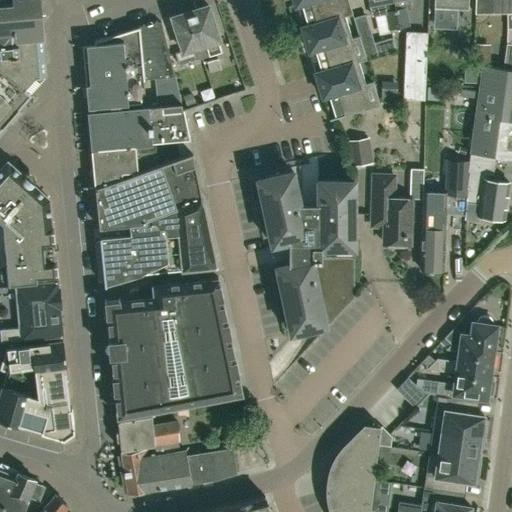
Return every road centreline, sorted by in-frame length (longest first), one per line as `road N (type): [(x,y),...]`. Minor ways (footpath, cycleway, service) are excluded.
road 1 (residential): [(243,0),(270,123),(222,146),(214,172),(257,378),(298,463)]
road 2 (residential): [(81,474),(91,441),(61,99)]
road 3 (residential): [(298,463),(416,350),(483,270),(511,259)]
road 4 (residential): [(152,511),(274,482)]
